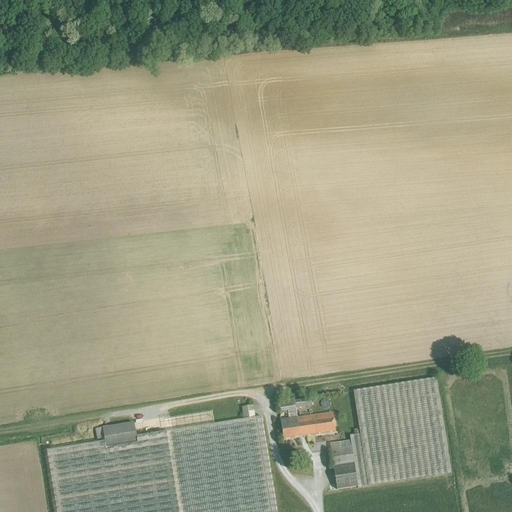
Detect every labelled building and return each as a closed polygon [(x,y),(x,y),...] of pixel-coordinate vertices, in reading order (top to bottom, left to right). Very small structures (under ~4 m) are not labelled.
[(451,474),(436,379),(353,391),(360,434),(350,436),(350,441),(339,443),(340,449),(331,451),(337,490),(357,487),(357,488),(451,474)] [(294,399),(278,401),(280,412),(295,410),(295,408),(311,406),(310,398),(294,400),(294,399)] [(104,441),(47,450),(57,511),(276,511),(261,417),(214,424),(212,411),(164,419),(166,431),(136,436),(137,439),(104,444),(104,441)] [(297,418),(300,437),(335,432),(333,413),(297,418)] [(284,439),(300,437),(297,418),(281,421),(284,439)] [(104,441),(104,444),(137,439),(136,436),(135,426),(134,423),(96,429),(98,439),(104,438),(104,441)]
